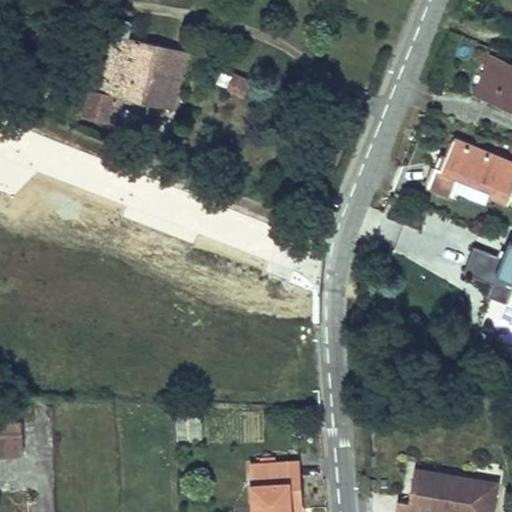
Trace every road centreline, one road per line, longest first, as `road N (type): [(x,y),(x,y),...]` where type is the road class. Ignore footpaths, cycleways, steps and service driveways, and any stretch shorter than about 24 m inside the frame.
road 1 (residential): [(342,254),(79,156)]
road 2 (residential): [(342,254),(438,0)]
road 3 (residential): [(346,511),(334,349),(342,254)]
